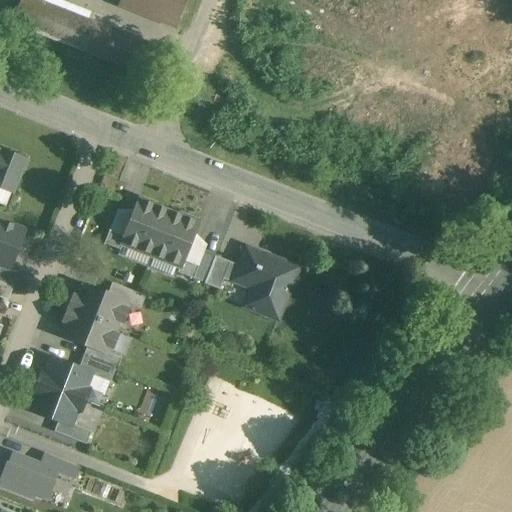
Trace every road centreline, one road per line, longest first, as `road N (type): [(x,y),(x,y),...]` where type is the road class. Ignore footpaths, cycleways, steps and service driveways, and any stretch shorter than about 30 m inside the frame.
road 1 (residential): [(508,285),(152,147)]
road 2 (residential): [(0,399),(107,129)]
road 3 (secondary): [(335,511),(508,285)]
road 4 (residential): [(209,0),(152,147)]
